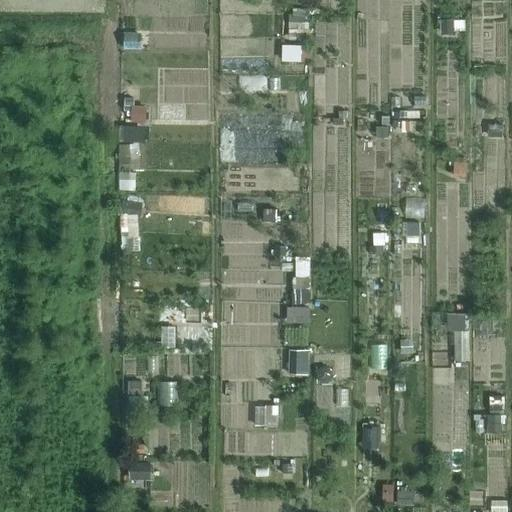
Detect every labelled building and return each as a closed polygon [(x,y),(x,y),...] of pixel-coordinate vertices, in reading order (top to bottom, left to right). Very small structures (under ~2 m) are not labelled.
[(123,41),(124,53),(141,52),(139,39),(123,41)] [(486,121),(487,134),(502,133),(501,120),(486,121)] [(261,222),(277,222),(277,204),(260,204),(261,222)] [(404,216),(420,217),(421,207),(405,205),(404,216)] [(124,260),(142,259),(140,222),(122,223),(124,260)] [(164,335),(163,357),(178,357),(179,335),(164,335)] [(310,384),(310,366),(291,366),(291,384),(310,384)] [(280,417),(261,413),(257,430),(275,434),(280,417)] [(493,442),(508,440),(506,428),(491,430),(493,442)]
